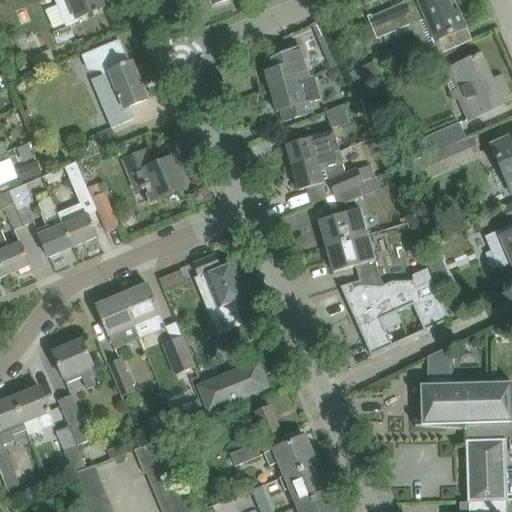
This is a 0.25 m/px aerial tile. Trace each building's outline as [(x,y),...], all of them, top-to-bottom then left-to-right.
[(54,0),(57,6),(45,11),(53,29),(65,24),(66,27),(79,22),(78,19),(104,8),(100,0),(54,0)] [(436,41),(448,35),(448,36),(465,28),(458,12),(453,14),(447,0),(410,0),(369,18),(378,38),(425,17),(436,41)] [(118,41),(82,56),(88,70),(102,71),(104,76),(98,79),(108,102),(102,105),(112,128),(114,128),(134,119),(129,108),(147,100),(132,63),(128,65),(118,41)] [(270,88),(299,80),(299,81),(312,78),(311,76),(301,46),(271,59),(274,70),(265,72),(270,88)] [(340,65),(332,47),(322,51),(330,69),(340,65)] [(481,56),(463,64),(451,69),(473,118),(493,108),(511,100),(505,86),(496,90),(481,56)] [(15,68),(24,74),(30,65),(21,59),(15,68)] [(329,71),(333,82),(344,77),(339,67),(329,71)] [(299,80),(270,88),(277,113),(280,112),(283,122),(312,114),(309,103),(321,100),(315,75),(313,76),(311,76),(312,78),(299,81),(299,80)] [(353,122),(348,106),(327,112),(332,128),(353,122)] [(459,123),(420,140),(427,155),(466,138),(459,123)] [(92,136),(98,150),(118,141),(111,128),(92,136)] [(286,146),(292,166),(339,153),(333,132),(286,146)] [(467,140),(433,156),(441,172),(475,157),(467,140)] [(511,146),(509,140),(492,147),(509,186),(511,193),(511,146)] [(152,202),(185,188),(172,158),(151,167),(145,152),(124,161),(137,191),(142,189),(142,191),(146,189),(152,202)] [(339,153),(292,166),(299,191),(324,184),(328,182),(333,196),(341,193),(358,186),(357,185),(374,178),(370,165),(345,174),(343,164),(339,153)] [(37,161),(17,169),(21,180),(22,181),(42,173),(37,161)] [(82,203),(92,199),(91,198),(81,175),(72,179),(82,203)] [(22,181),(21,180),(7,186),(10,192),(24,186),(22,181)] [(24,186),(10,192),(24,227),(34,223),(25,201),(30,198),(24,186)] [(358,186),(341,193),(346,203),(362,196),(358,186)] [(0,211),(5,209),(15,231),(24,227),(10,192),(0,196),(0,211)] [(91,198),(92,199),(107,233),(120,228),(104,192),(91,198)] [(37,231),(39,236),(48,258),(73,248),(58,214),(50,197),(40,201),(38,206),(47,227),(37,231)] [(71,209),(58,214),(73,248),(97,237),(88,215),(85,210),(74,215),(71,209)] [(319,221),(327,248),(356,240),(368,237),(361,210),(319,221)] [(486,238),(493,254),(500,269),(511,263),(511,227),(511,226),(486,238)] [(0,230),(0,263),(6,276),(30,266),(21,243),(8,249),(0,230)] [(356,240),(327,248),(334,273),(356,267),(360,281),(381,282),(368,237),(356,240)] [(235,302),(248,297),(234,264),(221,269),(215,256),(194,265),(200,278),(196,279),(214,321),(239,310),(235,302)] [(412,281),(413,282),(416,290),(433,282),(427,269),(413,275),(412,281)] [(182,272),(160,281),(165,293),(187,284),(182,272)] [(393,282),(385,286),(397,312),(416,304),(428,330),(431,329),(437,326),(436,324),(445,320),(446,322),(450,321),(433,282),(416,290),(413,282),(393,282)] [(352,284),(341,288),(348,305),(353,315),(356,314),(358,320),(355,321),(366,345),(371,355),(394,345),(382,319),(397,312),(385,286),(383,287),(381,287),(360,286),(354,289),(352,284)] [(148,285),(123,296),(135,325),(148,320),(154,334),(166,329),(148,285)] [(96,307),(104,325),(115,350),(126,345),(125,342),(137,337),(133,326),(135,325),(123,296),(96,307)] [(226,350),(217,328),(208,332),(217,354),(226,350)] [(182,373),(195,367),(182,337),(169,343),(182,373)] [(64,379),(80,373),(87,390),(101,385),(93,367),(82,341),(53,353),(64,379)] [(445,379),(446,356),(427,355),(426,378),(445,379)] [(122,397),(135,392),(122,361),(109,366),(122,397)] [(209,412),(268,388),(258,363),(199,387),(209,412)] [(422,426),(466,425),(511,423),(511,383),(421,386),(422,426)] [(40,388),(15,398),(25,422),(38,418),(43,430),(55,425),(40,388)] [(58,402),(69,426),(77,447),(91,441),(72,396),(58,402)] [(0,403),(0,438),(3,446),(15,442),(13,435),(26,430),(24,423),(25,422),(15,398),(0,403)] [(266,437),(280,431),(270,406),(256,412),(266,437)] [(179,433),(208,421),(204,411),(175,423),(176,426),(178,429),(179,433)] [(170,413),(152,421),(157,434),(176,426),(175,423),(170,413)] [(511,423),(466,425),(468,503),(506,502),(508,502),(506,440),(511,439),(511,423)] [(57,431),(66,452),(64,453),(69,464),(81,459),(77,447),(69,426),(57,431)] [(264,454),(269,467),(279,463),(285,477),(316,464),(305,437),(264,454)] [(134,451),(139,463),(167,451),(162,439),(134,451)] [(235,467),(261,457),(256,444),(230,455),(235,467)] [(120,457),(116,448),(107,451),(110,460),(120,457)] [(0,453),(0,473),(1,477),(10,500),(23,494),(7,451),(0,453)] [(139,463),(144,474),(172,462),(167,451),(139,463)] [(172,462),(144,474),(146,474),(150,484),(177,473),(172,462)] [(316,464),(285,477),(279,479),(285,492),(290,489),(298,508),(329,495),(316,464)] [(72,475),(77,487),(100,478),(95,466),(72,475)] [(150,484),(155,495),(182,484),(177,473),(150,484)] [(105,489),(100,478),(77,487),(81,499),(105,489)] [(187,495),(182,484),(155,495),(160,506),(187,495)] [(252,492),(259,510),(270,506),(262,487),(252,492)] [(109,500),(105,489),(81,499),(85,510),(109,500)] [(187,495),(160,506),(162,511),(176,511),(192,506),(187,495)] [(336,511),(329,495),(298,508),(299,511),(336,511)] [(111,511),(114,511),(109,500),(85,510),(85,511),(111,511)] [(468,511),(506,511),(506,502),(468,503),(468,511)]
